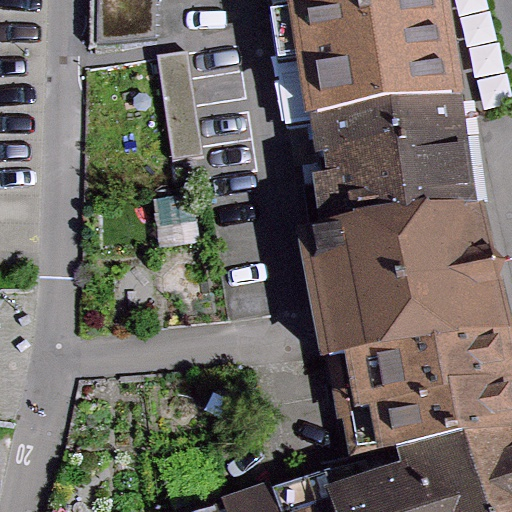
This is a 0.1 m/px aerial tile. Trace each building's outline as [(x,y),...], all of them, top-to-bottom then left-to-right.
[(154,0),(98,0),(98,50),(154,43),(154,0)] [(443,0),(274,0),(280,26),(443,0)] [(447,0),(443,0),(280,26),(295,138),(311,137),(462,112),(447,0)] [(462,112),(311,137),(317,173),(467,144),(462,112)] [(317,173),(310,175),(320,246),(483,214),(467,144),(317,173)] [(483,214),(320,246),(304,249),(321,338),(329,378),(508,343),(500,300),(483,214)] [(511,361),(508,343),(329,378),(345,461),(394,456),(511,443),(511,361)] [(511,511),(511,443),(394,456),(339,481),(353,511),(511,511)] [(353,511),(339,481),(283,490),(291,511),(353,511)] [(291,511),(283,490),(238,508),(238,511),(291,511)]
